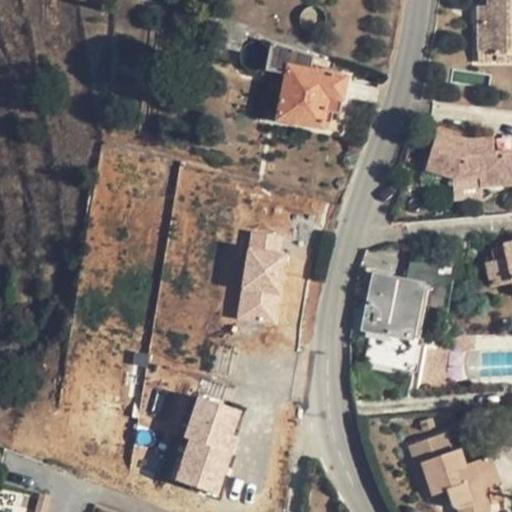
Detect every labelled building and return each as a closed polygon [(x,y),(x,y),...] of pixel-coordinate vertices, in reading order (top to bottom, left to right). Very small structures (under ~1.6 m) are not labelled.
[(511,0),(488,0),(488,5),(491,5),(491,17),(479,17),(478,21),(477,51),(492,52),(492,55),(511,55),(511,0)] [(478,7),(479,17),(491,17),(491,5),(488,5),(480,6),(478,7)] [(220,22),(217,35),(240,40),(244,29),(220,22)] [(286,72),(277,118),(322,128),(326,110),(329,97),(342,99),(347,76),(310,69),(313,56),(273,43),(267,69),(286,72)] [(326,110),(340,113),(342,99),(329,97),(326,110)] [(493,135),(477,136),(478,144),(465,146),(466,137),(434,131),(430,153),(425,166),(455,174),(480,172),(482,181),(511,178),(511,146),(494,148),(493,135)] [(477,136),(466,137),(465,146),(478,144),(477,136)] [(455,184),(482,181),(480,172),(455,174),(455,184)] [(248,230),(242,320),(283,323),(290,233),(248,230)] [(511,242),(504,244),(505,247),(494,250),(496,262),(487,264),(492,285),(511,279),(511,242)] [(448,247),(430,244),(429,248),(414,244),(409,268),(443,274),(448,247)] [(442,310),(446,291),(375,276),(363,329),(370,331),(368,338),(372,339),(367,362),(414,372),(422,332),(420,332),(413,330),(418,305),(426,306),(442,310)] [(420,332),(426,306),(418,305),(413,330),(420,332)] [(469,349),(470,337),(453,339),(452,347),(469,349)] [(442,390),(450,352),(426,347),(416,396),(442,390)] [(221,494),(247,408),(200,394),(174,480),(221,494)] [(424,470),(435,499),(446,495),(454,508),(459,511),(490,511),(489,493),(485,491),(477,466),(467,469),(462,454),(452,457),(445,441),(443,439),(413,449),(411,451),(418,471),(424,470)]
